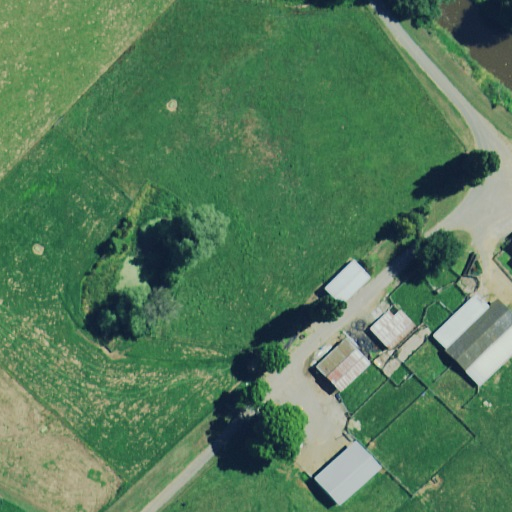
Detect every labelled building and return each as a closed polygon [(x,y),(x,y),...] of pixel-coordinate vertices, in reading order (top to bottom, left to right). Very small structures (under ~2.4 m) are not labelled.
[(368,278),(351,261),(323,289),(340,306),(368,278)] [(511,353),(511,315),(496,299),(443,350),(478,386),(511,353)] [(413,326),(400,311),(392,318),(387,312),(369,329),(388,349),(413,326)] [(368,365),(345,340),(315,368),(338,392),(368,365)] [(379,468),(355,442),(313,479),(337,506),(379,468)]
